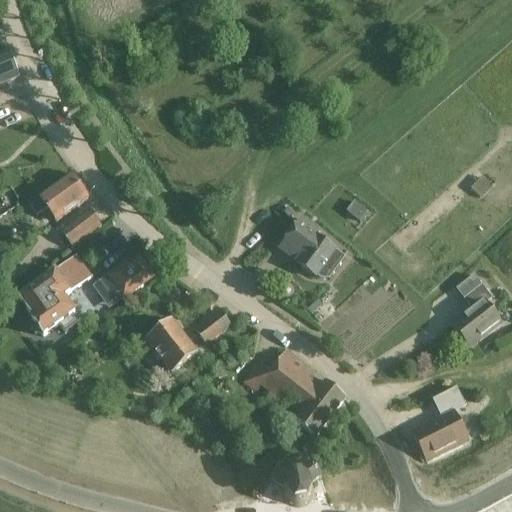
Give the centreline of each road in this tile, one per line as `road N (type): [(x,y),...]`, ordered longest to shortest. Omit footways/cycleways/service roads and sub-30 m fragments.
road 1 (residential): [(418,511),(390,443),(347,382),(105,193),(34,80),(2,0)]
road 2 (unclassified): [(0,467),(134,511)]
